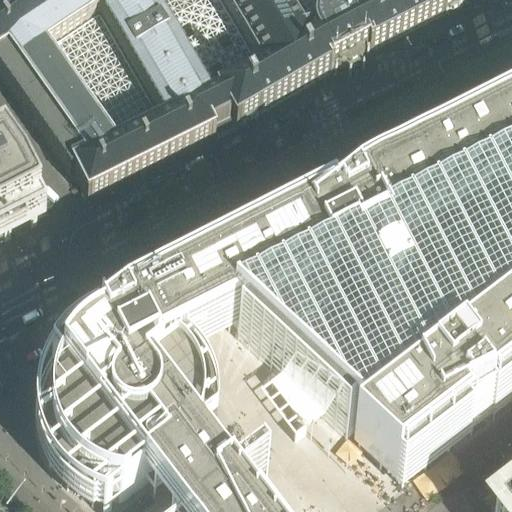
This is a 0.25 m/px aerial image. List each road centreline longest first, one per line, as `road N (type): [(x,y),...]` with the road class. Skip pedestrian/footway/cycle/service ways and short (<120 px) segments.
road 1 (residential): [(84,236),(81,262),(94,286),(125,292),(511,94)]
road 2 (residential): [(511,16),(84,236)]
road 3 (residential): [(84,236),(0,97)]
